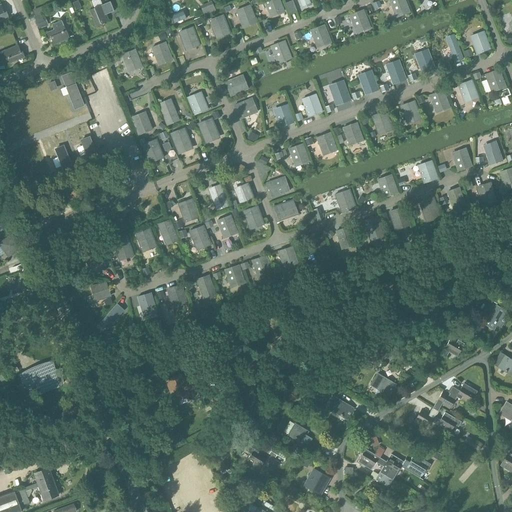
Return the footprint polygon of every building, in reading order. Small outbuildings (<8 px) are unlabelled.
[(263,0),(270,18),(285,12),(280,0),(263,0)] [(298,0),(302,9),(311,5),(309,0),(298,0)] [(411,13),(405,0),(388,0),(395,19),(411,13)] [(1,4),(0,4),(0,20),(8,17),(6,11),(4,12),(1,4)] [(101,23),(109,20),(102,4),(94,8),(89,10),(96,28),(102,25),(101,23)] [(258,23),(251,6),(236,11),(243,29),(258,23)] [(371,28),(364,9),(349,15),(356,34),(371,28)] [(231,34),(223,15),(209,21),(216,40),(231,34)] [(35,20),(39,29),(48,25),(45,16),(35,20)] [(66,30),(65,31),(61,21),(51,25),(54,30),(46,33),(49,39),(51,38),(54,45),(69,39),(66,30)] [(331,43),(325,25),(310,30),(316,48),(331,43)] [(200,46),(194,27),(179,32),(185,51),(200,46)] [(476,55),(490,50),(485,36),(471,41),(476,55)] [(276,60),(290,55),(284,41),(271,46),(276,60)] [(158,66),(173,60),(165,42),(151,48),(158,66)] [(22,51),(20,52),(17,45),(0,52),(0,61),(6,59),(8,64),(24,58),(22,51)] [(121,55),(128,73),(143,68),(136,49),(121,55)] [(436,69),(430,53),(416,59),(422,74),(436,69)] [(407,80),(401,64),(387,69),(393,85),(407,80)] [(507,88),(500,69),(485,74),(492,93),(507,88)] [(379,90),(374,74),(359,80),(365,95),(379,90)] [(243,75),(225,83),(230,97),(249,90),(243,75)] [(480,98),(473,80),(458,85),(465,104),(480,98)] [(351,100),(345,85),(330,91),(336,106),(351,100)] [(434,110),(449,104),(443,90),(428,96),(434,110)] [(209,110),(202,92),(187,97),(194,116),(209,110)] [(239,120),(258,112),(252,98),(234,106),(239,120)] [(303,104),(308,117),(322,112),(317,99),(303,104)] [(415,100),(400,106),(405,121),(420,115),(415,100)] [(167,125),(178,120),(175,111),(174,111),(171,104),(161,108),(165,118),(164,118),(167,125)] [(279,128),(294,123),(287,104),(273,109),(279,128)] [(153,130),(146,112),(131,118),(139,136),(153,130)] [(391,126),(385,112),(372,117),(377,131),(391,126)] [(198,124),(203,138),(217,132),(211,119),(198,124)] [(364,141),(358,122),(343,127),(349,146),(364,141)] [(176,148),(189,142),(184,129),(171,134),(176,148)] [(321,152),(336,146),(330,132),(316,138),(321,152)] [(140,142),(149,164),(164,158),(157,139),(146,144),(144,140),(140,142)] [(310,162),(304,143),(288,149),(295,168),(310,162)] [(504,161),(499,146),(485,151),(490,166),(504,161)] [(467,153),(453,158),(457,172),(472,166),(467,153)] [(417,165),(424,184),(440,179),(433,160),(417,165)] [(511,189),(511,168),(500,172),(506,191),(511,189)] [(97,174),(98,175),(87,179),(91,188),(99,186),(108,183),(104,172),(97,174)] [(377,180),(384,198),(399,193),(392,175),(377,180)] [(271,197),(289,191),(285,177),(266,183),(271,197)] [(247,184),(234,190),(239,203),(253,198),(247,184)] [(477,188),(481,202),(495,198),(491,184),(477,188)] [(454,209),(463,206),(461,198),(462,198),(458,188),(447,193),(449,200),(450,200),(454,209)] [(335,195),(342,214),(357,208),(350,189),(335,195)] [(222,190),(210,194),(216,210),(227,206),(222,190)] [(437,211),(432,198),(419,202),(424,216),(437,211)] [(178,204),(184,223),(200,218),(193,199),(178,204)] [(293,200),(274,207),(279,222),(299,215),(293,200)] [(242,211),(250,231),(265,225),(258,205),(242,211)] [(0,224),(13,223),(11,208),(0,209),(0,224)] [(403,208),(389,212),(394,226),(407,222),(403,208)] [(216,221),(222,234),(235,229),(230,216),(216,221)] [(368,236),(382,231),(377,217),(363,222),(368,236)] [(158,225),(166,246),(179,241),(171,220),(158,225)] [(195,245),(208,240),(203,226),(189,232),(195,245)] [(335,231),(341,250),(357,245),(351,226),(335,231)] [(135,234),(142,253),(157,247),(150,228),(135,234)] [(14,234),(0,243),(0,246),(8,258),(24,248),(14,234)] [(312,247),(316,257),(326,254),(323,246),(324,246),(321,237),(309,241),(312,247)] [(118,256),(131,252),(127,238),(113,242),(118,256)] [(102,246),(83,252),(88,268),(107,262),(102,246)] [(300,265),(293,246),(278,251),(284,270),(300,265)] [(273,274),(267,255),(251,261),(258,279),(273,274)] [(243,279),(238,265),(224,270),(229,284),(243,279)] [(20,273),(16,293),(34,296),(37,276),(20,273)] [(208,276),(196,280),(199,286),(203,297),(213,293),(210,285),(211,285),(208,276)] [(107,282),(90,287),(95,302),(111,298),(107,282)] [(167,289),(173,308),(188,304),(182,284),(167,289)] [(152,293),(137,298),(141,312),(156,307),(152,293)] [(117,305),(101,323),(107,328),(123,310),(117,305)] [(509,316),(495,307),(488,319),(502,328),(509,316)] [(457,357),(465,344),(452,336),(441,355),(446,358),(449,352),(457,357)] [(511,359),(506,355),(498,368),(511,375),(511,359)] [(23,382),(16,386),(25,396),(27,397),(31,395),(32,396),(57,385),(57,386),(58,385),(63,384),(62,368),(54,370),(53,365),(46,366),(39,369),(33,371),(27,374),(21,378),(23,382)] [(189,378),(182,381),(180,375),(166,381),(171,393),(173,393),(177,402),(183,399),(185,403),(191,401),(189,396),(187,392),(194,390),(191,383),(189,378)] [(389,397),(396,384),(382,376),(375,388),(389,397)] [(469,405),(476,392),(465,385),(460,393),(453,388),(450,394),(457,397),(469,405)] [(457,397),(450,394),(443,390),(433,409),(437,412),(443,403),(451,407),(457,397)] [(328,408),(346,420),(354,408),(336,396),(328,408)] [(437,412),(433,409),(431,412),(424,407),(414,422),(427,430),(432,422),(435,417),(434,417),(437,412)] [(435,417),(432,422),(450,433),(459,420),(445,413),(440,420),(435,417)] [(299,447),(305,451),(311,440),(306,436),(308,432),(294,423),(287,435),(301,443),(299,447)] [(260,467),(268,454),(250,443),(247,448),(253,452),(248,460),(260,467)] [(380,458),(374,454),(366,449),(358,462),(371,470),(375,462),(383,466),(386,461),(380,458)] [(511,470),(511,454),(508,452),(501,465),(511,470)] [(401,467),(403,462),(390,454),(386,461),(383,466),(380,472),(392,480),(401,467)] [(403,462),(401,467),(419,479),(427,465),(413,458),(409,465),(403,462)] [(58,496),(48,468),(34,474),(38,484),(24,489),(25,493),(39,488),(44,501),(58,496)] [(306,483),(320,491),(327,479),(313,470),(306,483)] [(381,498),(392,480),(380,472),(369,491),(381,498)] [(0,511),(18,511),(22,511),(20,507),(29,503),(24,489),(14,492),(0,497),(0,511)]
